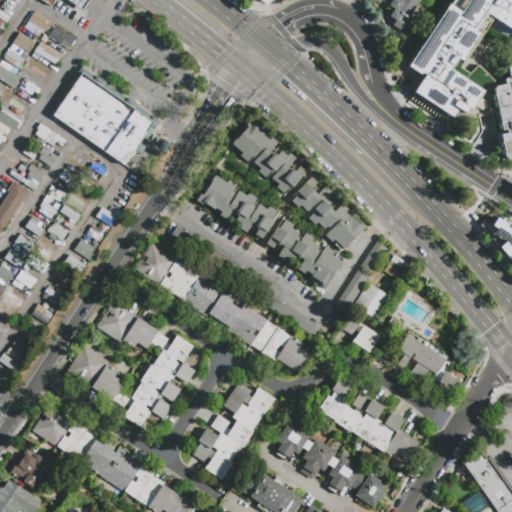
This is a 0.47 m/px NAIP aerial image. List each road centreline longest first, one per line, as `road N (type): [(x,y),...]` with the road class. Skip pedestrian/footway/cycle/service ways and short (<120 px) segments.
road 1 (residential): [(85,36),(29,0),(0,45),(5,405),(15,413)]
road 2 (residential): [(460,430),(352,364),(285,391),(126,293)]
road 3 (primary): [(241,69),(340,160),(473,307)]
road 4 (residential): [(0,347),(120,170),(37,111)]
road 5 (residential): [(157,201),(7,424)]
road 6 (primary): [(419,193),(267,46)]
road 7 (residential): [(324,306),(305,307),(157,201)]
road 8 (residential): [(39,378),(207,487)]
road 9 (residential): [(109,0),(0,167)]
road 10 (residential): [(496,375),(409,511)]
road 11 (tertiary): [(383,111),(511,198)]
road 12 (primary): [(511,301),(419,193)]
road 13 (residential): [(75,139),(0,256)]
road 14 (tertiary): [(295,44),(326,46),(383,111)]
